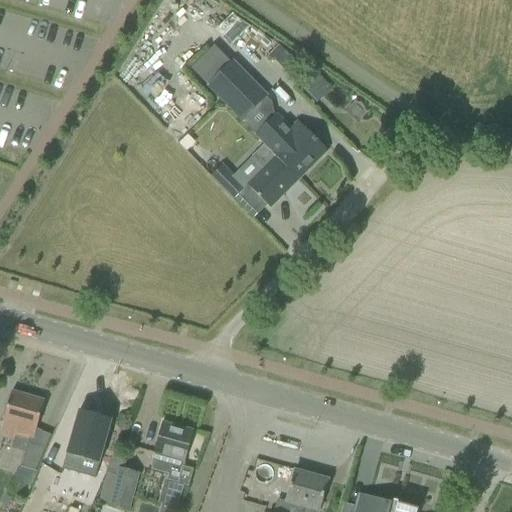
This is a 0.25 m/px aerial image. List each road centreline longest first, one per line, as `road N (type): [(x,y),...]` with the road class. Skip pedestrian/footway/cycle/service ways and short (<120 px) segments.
road 1 (residential): [(198,372),(209,351),(392,169),(457,144),(511,147)]
road 2 (tertiary): [(511,467),(198,372)]
road 3 (tertiary): [(198,372),(0,319)]
